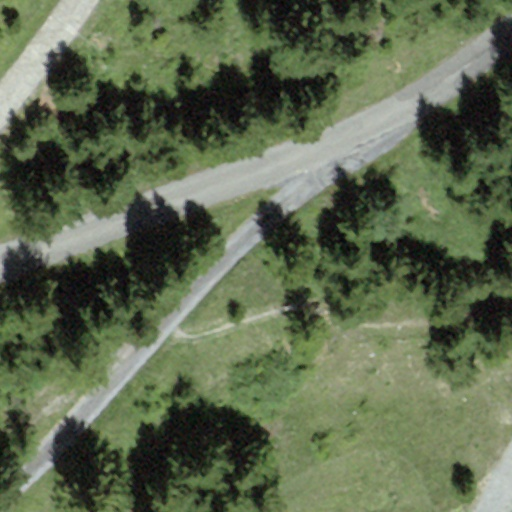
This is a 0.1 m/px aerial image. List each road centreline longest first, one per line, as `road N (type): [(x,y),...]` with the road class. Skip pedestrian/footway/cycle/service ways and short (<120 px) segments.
road 1 (unclassified): [(511,58),(461,101),(299,178),(0,283)]
road 2 (track): [(22,511),(98,441),(242,278),(348,181),(342,159)]
road 3 (track): [(104,0),(45,84),(0,129)]
